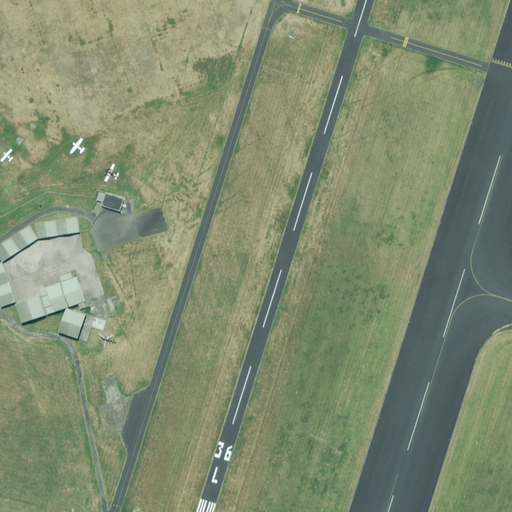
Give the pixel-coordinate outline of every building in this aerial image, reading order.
[(105,202),(107,194),(101,192),(99,200),(105,202)] [(126,198),(108,193),(107,193),(107,194),(105,202),(104,205),(122,211),(126,198)] [(58,220),(61,235),(80,232),(81,231),(79,217),(58,220)] [(38,236),(40,238),(61,235),(58,220),(37,223),(38,236)] [(13,237),(22,250),(40,238),(38,236),(31,225),(13,237)] [(0,245),(0,255),(4,262),(22,250),(13,237),(0,245)] [(0,285),(11,281),(4,262),(0,262),(0,285)] [(87,301),(79,277),(74,278),(72,273),(62,276),(64,281),(40,289),(42,295),(49,315),(80,304),(82,309),(88,307),(86,302),(87,301)] [(18,301),(11,281),(0,285),(0,295),(3,306),(18,301)] [(49,315),(42,295),(18,303),(17,304),(23,323),(49,315)] [(87,315),(68,309),(60,332),(69,336),(79,339),(87,315)]
